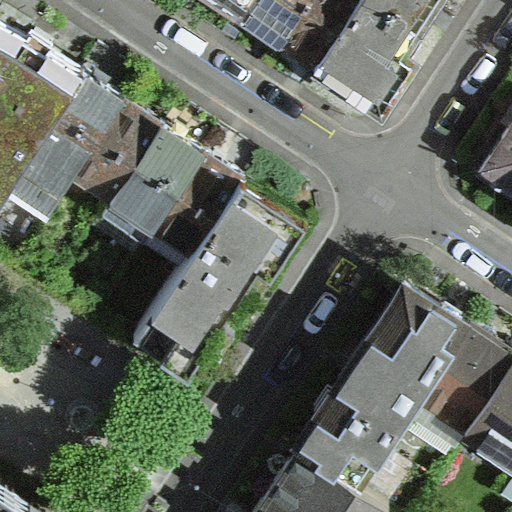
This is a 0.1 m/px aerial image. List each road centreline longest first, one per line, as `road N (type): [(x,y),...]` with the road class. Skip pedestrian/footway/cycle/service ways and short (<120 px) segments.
road 1 (residential): [(389,186),(175,511)]
road 2 (residential): [(389,186),(107,0)]
road 3 (residential): [(511,2),(389,186)]
road 4 (residential): [(511,267),(389,186)]
